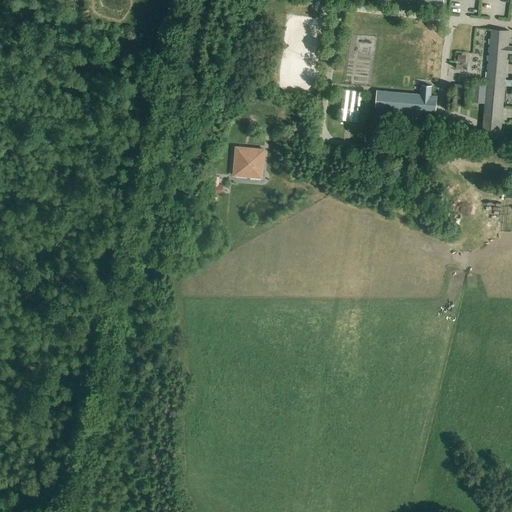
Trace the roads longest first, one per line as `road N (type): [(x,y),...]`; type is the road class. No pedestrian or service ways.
road 1 (track): [(195,0),(78,511)]
road 2 (track): [(511,24),(347,15),(335,30),(322,121),(342,144),(511,172)]
